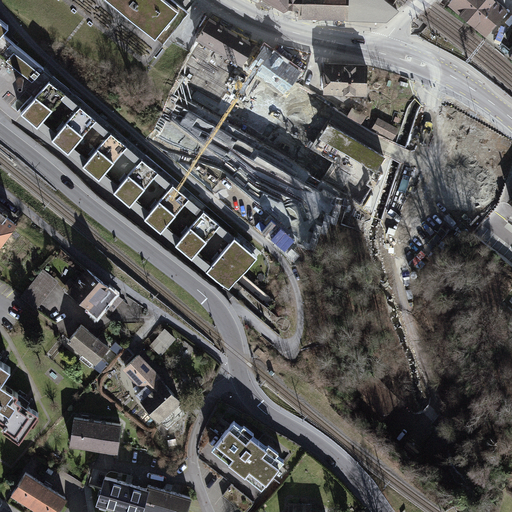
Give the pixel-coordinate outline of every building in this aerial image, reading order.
[(64,0),(146,62),(184,13),(166,0),(64,0)] [(275,0),(284,5),(286,5),(287,4),(299,4),(299,14),(346,16),(346,19),(387,21),(397,10),(384,0),(275,0)] [(495,0),(451,0),(450,2),(485,33),(506,9),(495,0)] [(262,49),(209,18),(197,39),(248,68),(262,49)] [(0,106),(6,112),(41,70),(1,37),(7,31),(0,25),(0,106)] [(299,71),(264,46),(262,49),(248,68),(244,75),(279,100),(299,71)] [(208,67),(200,62),(186,84),(257,129),(267,114),(268,114),(272,108),(208,68),(208,67)] [(366,65),(325,63),(324,90),(365,92),(366,65)] [(49,77),(20,111),(36,124),(41,118),(52,105),(67,118),(56,131),(51,137),(68,151),(73,145),(83,134),(96,145),(87,157),(81,163),(99,178),(104,171),(114,160),(128,171),(118,183),(113,189),(130,204),(135,198),(154,177),(159,170),(49,77)] [(470,109),(444,98),(392,224),(419,235),(458,139),(470,109)] [(340,193),(347,197),(339,225),(365,233),(373,209),(360,205),(372,186),(367,183),(384,156),(310,113),(297,133),(291,130),(296,122),(284,115),(272,107),(272,108),(268,114),(267,114),(257,129),(248,144),(242,141),(238,147),(293,181),(297,174),(332,196),(345,175),(347,176),(346,176),(349,178),(340,193)] [(511,166),(511,141),(480,114),(458,139),(502,178),(511,166)] [(41,118),(36,124),(51,137),(56,131),(41,118)] [(87,157),(73,145),(68,151),(81,163),(87,157)] [(173,182),(159,170),(154,177),(168,189),(173,182)] [(118,183),(104,171),(99,178),(113,189),(118,183)] [(190,197),(173,182),(168,189),(149,210),(144,216),(161,230),(166,224),(184,203),(190,197)] [(204,209),(190,197),(184,203),(199,215),(204,209)] [(149,210),(135,198),(130,204),(144,216),(149,210)] [(0,245),(18,221),(0,207),(0,245)] [(221,223),(204,209),(199,215),(181,236),(175,242),(192,256),(197,250),(216,229),(221,223)] [(235,234),(221,223),(216,229),(230,240),(235,234)] [(181,236),(166,224),(161,230),(175,242),(181,236)] [(259,254),(235,234),(230,240),(212,262),(206,268),(230,288),(259,254)] [(212,262),(197,250),(192,256),(206,268),(212,262)] [(93,266),(73,289),(96,309),(117,286),(93,266)] [(42,312),(64,281),(44,268),(22,298),(42,312)] [(113,349),(85,326),(72,342),(100,364),(113,349)] [(170,331),(154,346),(163,356),(179,341),(170,331)] [(144,354),(128,369),(152,393),(144,401),(165,423),(189,399),(144,354)] [(0,417),(8,423),(1,434),(19,445),(40,413),(20,400),(26,391),(7,379),(15,367),(0,357),(0,417)] [(397,397),(371,372),(346,397),(372,422),(397,397)] [(121,424),(74,417),(71,442),(117,449),(121,424)] [(234,420),(212,448),(262,487),(284,460),(234,420)] [(56,511),(65,497),(25,472),(12,494),(41,511),(56,511)] [(147,489),(105,477),(98,501),(136,511),(140,511),(142,509),(147,489)] [(245,511),(254,501),(231,483),(222,495),(243,511),(245,511)] [(185,511),(190,496),(149,485),(147,489),(142,509),(152,511),(185,511)] [(325,511),(326,505),(289,503),(288,511),(325,511)]
